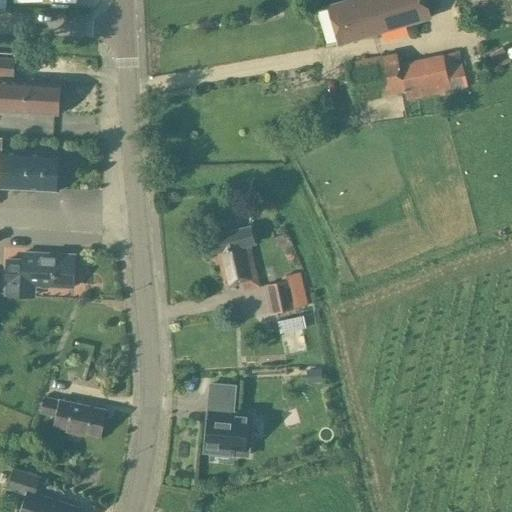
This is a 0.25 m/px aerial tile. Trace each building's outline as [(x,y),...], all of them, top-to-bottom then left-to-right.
[(349,0),(329,6),(340,44),(431,17),(425,0),(349,0)] [(503,48),(490,52),(495,65),(508,60),(503,48)] [(347,64),(355,103),(405,93),(406,100),(468,87),(460,51),(399,64),(396,52),(381,56),(347,64)] [(0,74),(13,76),(14,60),(0,58),(0,74)] [(0,111),(59,115),(61,83),(0,79),(0,111)] [(0,179),(0,187),(59,191),(60,174),(57,174),(58,152),(3,150),(3,138),(0,137),(0,173),(0,179)] [(242,281),(244,290),(259,287),(249,245),(254,243),(249,225),(206,236),(210,253),(216,252),(224,285),(242,281)] [(6,294),(26,295),(27,283),(74,286),(76,254),(24,252),(24,259),(8,259),(6,294)] [(264,284),(271,314),(308,305),(301,276),(264,284)] [(301,313),(276,320),(279,332),(304,325),(301,313)] [(321,382),(321,369),(309,370),(310,383),(321,382)] [(235,386),(210,384),(209,396),(234,399),(235,386)] [(86,433),(100,436),(106,410),(60,399),(60,400),(44,397),(40,413),(56,417),(54,426),(67,429),(66,432),(85,436),(86,433)] [(249,414),(208,410),(205,448),(234,451),(234,454),(248,455),(250,438),(247,438),(249,414)] [(35,493),(40,477),(14,468),(8,484),(35,493)] [(19,511),(78,511),(80,508),(34,493),(27,491),(25,495),(19,511)]
